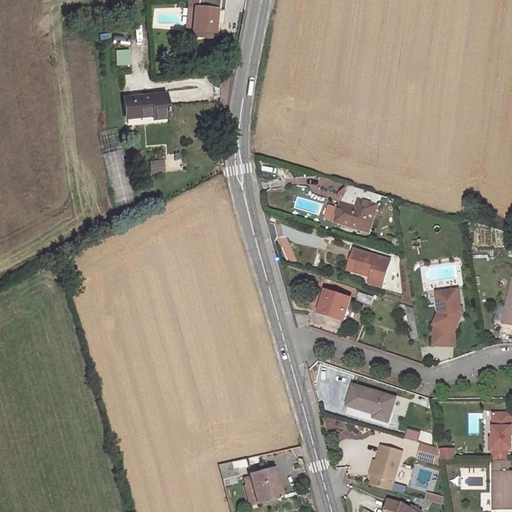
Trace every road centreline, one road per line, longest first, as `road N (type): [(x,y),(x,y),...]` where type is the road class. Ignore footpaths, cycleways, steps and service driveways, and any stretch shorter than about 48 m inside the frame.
road 1 (unclassified): [(280,334),(236,165),(260,0)]
road 2 (residential): [(280,334),(426,378),(511,356)]
road 3 (unclassified): [(330,511),(280,334)]
